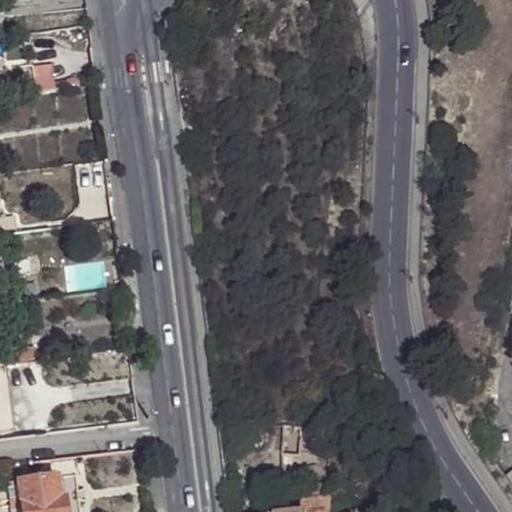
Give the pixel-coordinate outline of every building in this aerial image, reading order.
[(229,38),(183,39),(185,100),(232,97),(229,38)] [(0,234),(15,233),(13,218),(0,219),(0,234)] [(19,363),(37,361),(36,349),(18,352),(19,363)] [(0,432),(13,431),(4,365),(0,365),(0,432)] [(297,456),(297,427),(281,429),(280,456),(297,456)] [(59,500),(56,478),(19,482),(22,511),(65,511),(64,500),(59,500)] [(326,511),(327,485),(300,488),(299,511),(326,511)] [(279,490),(278,503),(287,503),(287,489),(279,490)]
